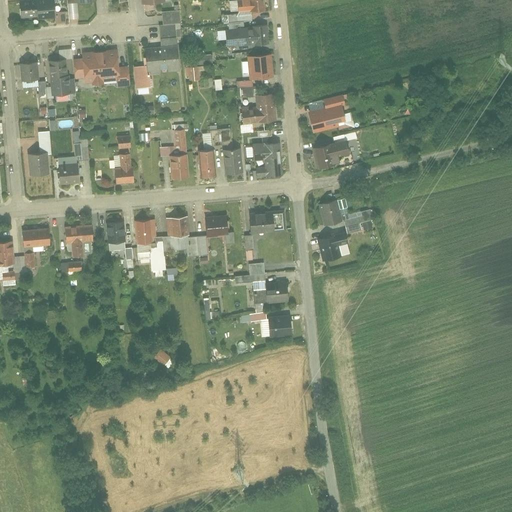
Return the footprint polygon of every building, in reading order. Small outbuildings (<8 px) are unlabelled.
[(23,18),(41,17),(39,0),(30,0),(22,1),(23,18)] [(41,19),(58,17),(56,0),(39,0),(41,17),(41,19)] [(237,0),(239,14),(251,13),(251,15),(266,13),(265,0),(237,0)] [(269,46),(267,25),(227,29),(229,50),(269,46)] [(180,46),(146,49),(149,76),(182,73),(180,46)] [(121,68),(119,50),(101,51),(104,83),(118,82),(118,88),(131,87),(129,67),(121,68)] [(104,83),(101,51),(83,53),(84,59),(75,60),(77,81),(85,80),(86,85),(94,84),(94,88),(104,88),(104,83)] [(274,79),(271,54),(248,56),(251,81),(274,79)] [(191,65),(187,65),(187,78),(198,78),(198,58),(191,58),(191,65)] [(70,59),(50,61),(51,78),(71,77),(70,59)] [(41,82),(39,62),(21,63),(23,84),(41,82)] [(71,77),(51,78),(53,96),(73,94),(71,77)] [(240,87),(240,97),(254,96),(254,87),(240,87)] [(256,96),(257,108),(242,109),(244,124),(277,121),(274,94),(256,96)] [(343,106),(308,114),(313,136),(348,128),(343,106)] [(53,129),(75,128),(75,119),(52,120),(53,129)] [(205,133),(206,147),(214,146),(213,133),(205,133)] [(121,149),(136,147),(134,134),(119,136),(121,149)] [(264,176),(282,174),(280,142),(251,145),(252,161),(263,160),(264,176)] [(331,145),(313,149),(319,172),(337,168),(331,145)] [(224,148),(226,175),(242,174),(240,147),(224,148)] [(198,151),(201,178),(216,176),(214,149),(198,151)] [(114,170),(115,185),(135,183),(132,153),(119,155),(120,169),(114,170)] [(29,155),(31,177),(49,175),(47,154),(29,155)] [(169,156),(172,180),(191,179),(189,155),(169,156)] [(59,167),(61,186),(80,184),(78,165),(59,167)] [(336,201),(320,205),(327,229),(343,224),(336,201)] [(283,211),(249,214),(251,233),(285,229),(283,211)] [(229,215),(205,217),(207,239),(231,237),(229,215)] [(189,216),(167,218),(169,240),(191,238),(189,216)] [(154,220),(135,222),(138,248),(156,246),(154,220)] [(124,221),(108,222),(110,246),(126,244),(124,221)] [(87,258),(85,243),(95,242),(93,223),(66,225),(68,245),(72,244),(74,259),(87,258)] [(50,230),(23,232),(25,251),(51,248),(50,230)] [(346,234),(317,242),(324,268),(340,264),(336,250),(349,247),(346,234)] [(247,235),(248,260),(256,260),(255,235),(247,235)] [(0,272),(16,271),(13,241),(0,242),(0,272)] [(129,259),(136,258),(134,247),(127,248),(129,259)] [(63,262),(63,273),(86,272),(85,261),(63,262)] [(267,262),(251,263),(252,275),(238,276),(238,282),(268,280),(267,262)] [(177,268),(169,268),(170,279),(177,279),(177,268)] [(291,303),(289,282),(267,284),(269,305),(291,303)] [(294,336),(292,316),(270,319),(272,338),(294,336)] [(163,350),(156,358),(166,366),(173,358),(163,350)]
